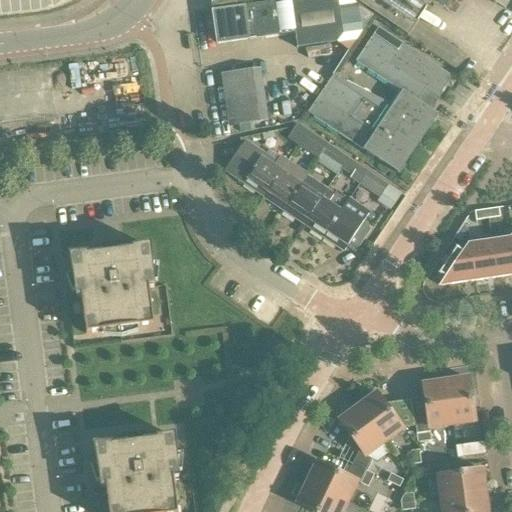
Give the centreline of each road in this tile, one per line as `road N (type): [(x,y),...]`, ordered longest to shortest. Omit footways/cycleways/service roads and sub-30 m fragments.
road 1 (residential): [(47,511),(9,200)]
road 2 (residential): [(362,306),(511,83)]
road 3 (residential): [(350,324),(227,242),(193,176)]
road 4 (residential): [(246,511),(350,324)]
road 5 (residential): [(9,200),(193,176)]
road 6 (residential): [(501,334),(413,337),(362,306)]
road 7 (residential): [(0,46),(94,32),(135,0)]
